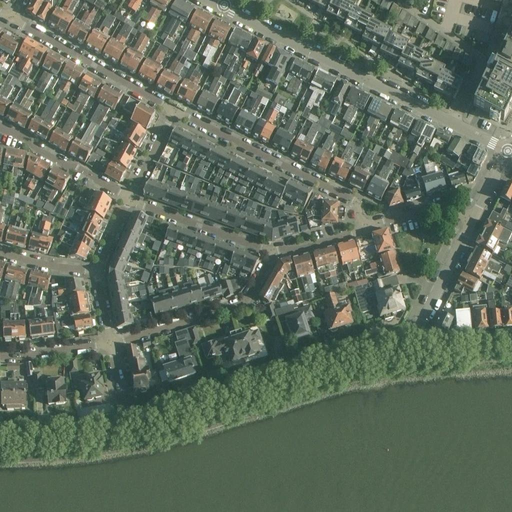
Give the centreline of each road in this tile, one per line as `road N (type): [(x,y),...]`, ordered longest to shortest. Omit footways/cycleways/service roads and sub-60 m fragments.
road 1 (residential): [(413,336),(123,420)]
road 2 (residential): [(451,123),(224,6)]
road 3 (residential): [(362,229),(355,203),(173,108)]
road 4 (residential): [(271,258),(244,302),(110,344)]
road 5 (residential): [(12,19),(173,108)]
road 6 (residential): [(451,123),(481,65),(472,48),(401,0)]
road 7 (residential): [(271,258),(128,200)]
road 8 (residential): [(413,336),(475,215)]
road 9 (residential): [(123,420),(0,434)]
